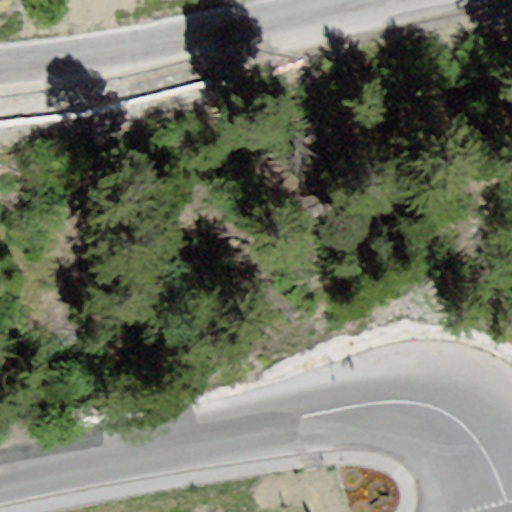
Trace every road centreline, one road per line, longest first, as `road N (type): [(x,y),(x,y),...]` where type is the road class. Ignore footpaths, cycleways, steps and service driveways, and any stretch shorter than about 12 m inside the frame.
road 1 (unclassified): [(511,443),(468,426),(350,423),(0,487)]
road 2 (unclassified): [(0,85),(136,66),(409,0)]
